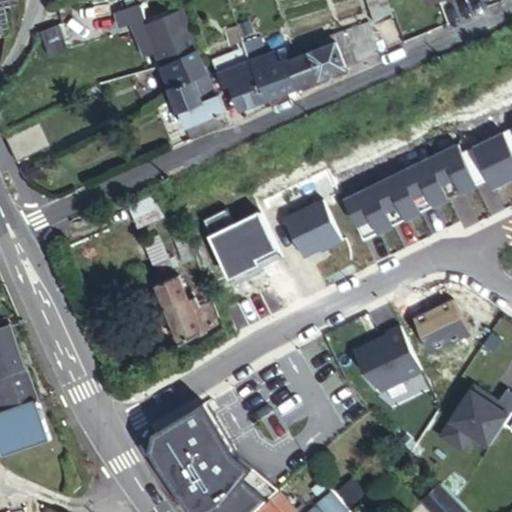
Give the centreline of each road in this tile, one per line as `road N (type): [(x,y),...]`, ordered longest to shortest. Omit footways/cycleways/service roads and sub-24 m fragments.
road 1 (residential): [(11,230),(511,16)]
road 2 (residential): [(108,423),(445,261)]
road 3 (secondary): [(108,423),(11,230)]
